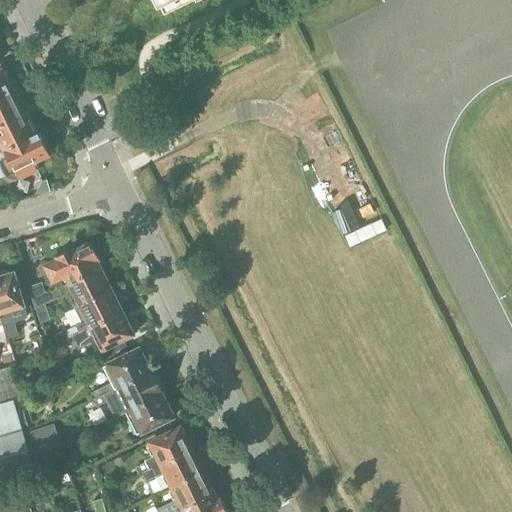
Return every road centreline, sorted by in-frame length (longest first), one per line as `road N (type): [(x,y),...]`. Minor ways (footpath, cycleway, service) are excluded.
road 1 (unclassified): [(110,176),(279,511)]
road 2 (unclassified): [(29,0),(110,176)]
road 3 (residential): [(0,227),(67,207),(110,176)]
